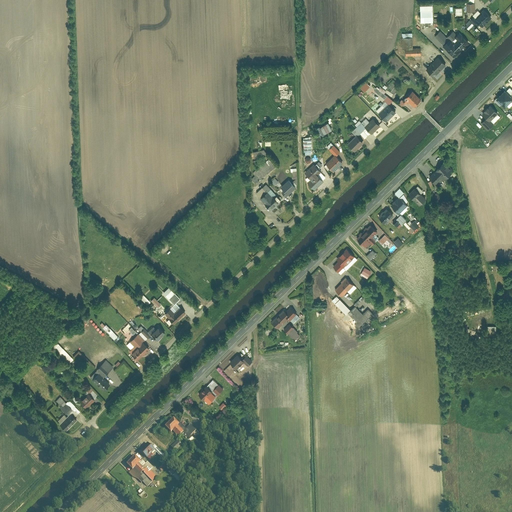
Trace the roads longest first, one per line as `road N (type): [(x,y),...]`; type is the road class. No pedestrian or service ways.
road 1 (residential): [(511,10),(81,432)]
road 2 (tertiary): [(511,65),(82,488)]
road 3 (track): [(455,120),(457,162),(492,293),(485,317)]
